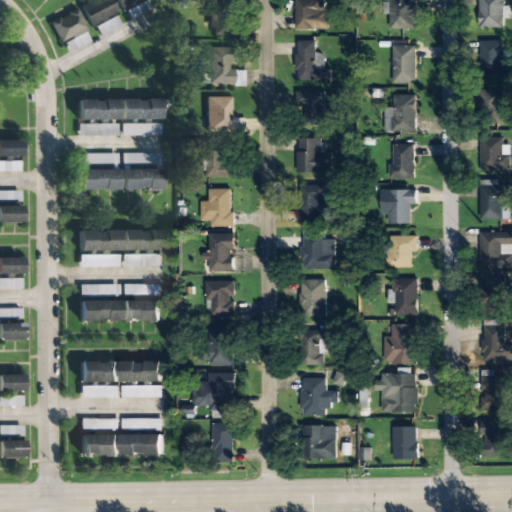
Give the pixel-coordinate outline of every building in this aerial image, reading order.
[(115,14),(109,0),(88,0),(79,4),(88,25),(115,14)] [(115,0),(119,8),(137,0),(115,0)] [(231,0),(208,0),(208,34),(231,34),(231,0)] [(322,28),(322,0),(295,0),(295,28),(322,28)] [(388,0),(388,28),(415,28),(415,0),(388,0)] [(478,0),(478,28),(502,28),(502,0),(478,0)] [(48,21),(58,43),(85,31),(75,9),(48,21)] [(120,26),(116,16),(94,27),(99,36),(120,26)] [(329,80),(329,67),(315,67),(315,40),(296,40),(296,80),(329,80)] [(506,73),(506,41),(478,41),(478,73),(506,73)] [(415,45),(392,45),(392,83),(415,83),(415,45)] [(231,83),(231,47),(206,47),(206,83),(231,83)] [(502,123),(502,89),(479,89),(479,123),(502,123)] [(295,105),(305,105),(305,125),(330,125),(330,102),(324,102),(324,91),(295,91),(295,105)] [(415,131),(415,95),(392,95),(392,131),(415,131)] [(204,97),(204,132),(230,132),(230,97),(204,97)] [(159,99),(118,99),(118,119),(159,119),(159,99)] [(115,120),(115,100),(75,100),(75,120),(115,120)] [(120,136),(159,136),(159,124),(120,125),(120,136)] [(480,169),(507,169),(507,137),(480,137),(480,169)] [(319,138),(296,138),(296,172),(330,172),(330,152),(319,152),(319,138)] [(0,140),(0,157),(18,157),(18,140),(0,140)] [(206,177),(229,177),(229,142),(206,142),(206,177)] [(413,144),(390,144),(390,178),(413,178),(413,144)] [(115,154),(76,154),(76,162),(115,163),(115,154)] [(159,154),(120,154),(120,163),(159,162),(159,154)] [(75,191),(115,191),(115,169),(75,169),(75,191)] [(119,169),(119,191),(159,191),(159,169),(119,169)] [(480,181),(480,219),(502,219),(502,181),(480,181)] [(324,184),(299,184),(299,222),(324,222),(324,184)] [(231,226),(231,189),(209,189),(209,226),(231,226)] [(387,224),(412,224),(412,189),(387,189),(387,224)] [(0,202),(18,202),(18,191),(0,191),(0,202)] [(0,224),(19,224),(19,206),(0,206),(0,224)] [(76,230),(76,251),(115,251),(115,230),(76,230)] [(119,230),(119,251),(159,251),(159,230),(119,230)] [(511,269),(511,232),(479,232),(479,269),(511,269)] [(233,270),(233,233),(209,233),(209,270),(233,270)] [(300,269),(333,269),(333,235),(300,235),(300,269)] [(387,267),(415,267),(415,236),(387,236),(387,267)] [(117,267),(117,255),(77,255),(77,268),(117,267)] [(19,258),(0,258),(0,275),(19,275),(19,258)] [(417,278),(393,278),(393,316),(417,316),(417,278)] [(479,278),(479,314),(503,314),(503,278),(479,278)] [(0,288),(18,288),(18,279),(0,279),(0,288)] [(299,317),(324,317),(324,279),(299,279),(299,317)] [(206,280),(206,315),(233,315),(233,280),(206,280)] [(160,284),(121,285),(121,296),(160,296),(160,284)] [(116,300),(77,300),(77,321),(116,321),(116,300)] [(160,300),(120,300),(120,321),(160,321),(160,300)] [(19,308),(0,308),(0,319),(19,319),(19,308)] [(509,361),(509,321),(481,321),(481,361),(509,361)] [(0,341),(20,341),(20,324),(0,324),(0,341)] [(233,325),(208,325),(208,345),(199,345),(199,364),(233,364),(233,325)] [(383,336),(383,364),(414,364),(414,325),(391,325),(391,336),(383,336)] [(299,364),(325,364),(325,330),(299,330),(299,364)] [(77,381),(118,381),(118,361),(77,361),(77,381)] [(121,381),(161,381),(161,361),(121,361),(121,381)] [(494,370),(480,370),(480,408),(505,408),(505,375),(494,375),(494,370)] [(346,375),(336,371),(332,384),(342,387),(346,375)] [(233,373),(207,373),(207,381),(192,381),(192,405),(211,405),(211,417),(234,417),(233,373)] [(382,412),(416,413),(417,374),(382,373),(382,412)] [(20,375),(0,375),(0,392),(20,392),(20,375)] [(326,378),(301,377),(301,414),(328,415),(328,404),(337,404),(337,391),(326,391),(326,378)] [(122,398),(162,397),(161,385),(122,386),(122,398)] [(79,387),(79,399),(118,398),(118,386),(79,387)] [(0,406),(20,406),(20,397),(0,397),(0,406)] [(78,430),(116,430),(116,418),(78,418),(78,430)] [(122,427),(161,428),(161,419),(122,418),(122,427)] [(480,421),(480,457),(508,457),(508,421),(480,421)] [(212,423),(212,462),(233,462),(233,423),(212,423)] [(20,425),(0,425),(0,436),(20,436),(20,425)] [(300,458),(335,458),(335,425),(300,425),(300,458)] [(393,427),(393,459),(417,459),(417,427),(393,427)] [(162,455),(162,434),(121,434),(121,455),(162,455)] [(78,435),(78,455),(119,455),(119,435),(78,435)] [(0,458),(21,458),(21,441),(0,441),(0,458)]
